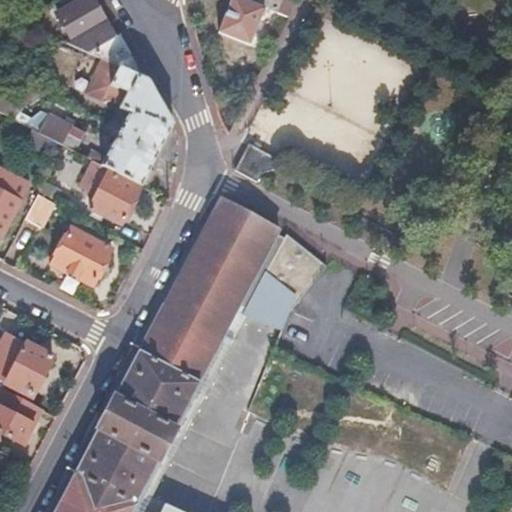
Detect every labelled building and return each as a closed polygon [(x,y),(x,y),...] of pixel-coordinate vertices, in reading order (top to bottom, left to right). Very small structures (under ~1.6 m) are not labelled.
[(91,0),(78,0),(56,13),(71,39),(65,43),(101,59),(146,80),(119,31),(112,35),(100,15),(91,0)] [(295,0),(231,0),(228,11),(220,32),(250,44),(264,8),(287,17),(295,0)] [(103,167),(140,186),(142,183),(145,185),(149,178),(152,171),(148,169),(172,124),(146,80),(101,59),(85,92),(104,101),(106,96),(123,104),(121,110),(130,114),(103,167)] [(85,135),(49,116),(39,135),(54,142),(76,153),(85,135)] [(39,135),(34,132),(25,150),(44,161),(54,142),(39,135)] [(247,143),(233,170),(256,181),(260,173),(271,172),(277,159),(247,143)] [(353,176),(360,160),(335,149),(328,166),(353,176)] [(139,188),(109,172),(91,205),(121,221),(130,204),(139,188)] [(20,202),(0,192),(0,237),(2,238),(20,202)] [(53,204),(37,195),(24,220),(40,228),(53,204)] [(284,234),(218,199),(115,394),(52,511),(174,511),(166,508),(164,511),(138,511),(224,337),(220,335),(237,304),(245,308),(242,314),(280,329),(287,311),(324,265),(284,234)] [(111,249),(70,229),(52,264),(94,285),(103,267),(111,249)] [(51,358),(11,336),(0,356),(0,378),(32,396),(42,377),(51,358)] [(41,410),(1,389),(0,391),(0,431),(23,444),(32,427),(41,410)]
